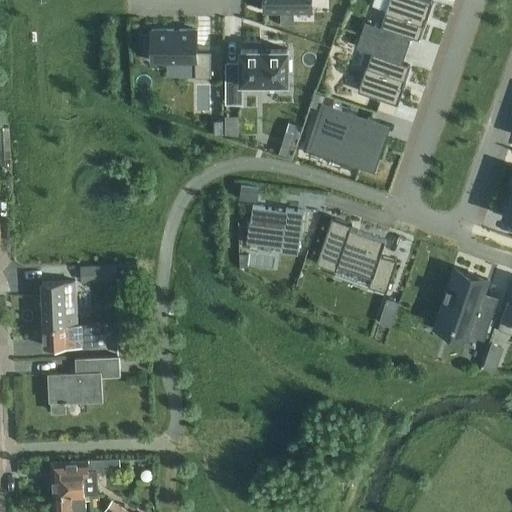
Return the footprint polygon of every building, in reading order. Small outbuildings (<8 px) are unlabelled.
[(263,0),(264,11),(311,11),(311,0),(263,0)] [(365,21),(360,34),(383,42),(388,29),(418,39),(423,25),(424,25),(433,1),(429,0),(388,0),(384,12),(385,12),(380,26),(365,21)] [(195,61),(195,77),(210,76),(210,51),(196,51),(196,29),(151,29),(151,61),(195,61)] [(360,34),(356,47),(371,52),(366,66),(357,90),(397,104),(406,79),(404,79),(409,65),(379,55),(383,42),(360,34)] [(240,62),(226,62),(226,102),(241,102),(241,82),(288,82),(288,49),(240,49),(240,62)] [(321,113),(316,128),(322,130),(316,148),(372,167),(383,134),(367,129),(371,118),(331,105),(328,115),(321,113)] [(222,120),(214,120),(214,133),(222,133),(222,120)] [(0,158),(8,159),(7,127),(0,127),(0,158)] [(281,143),(278,153),(291,157),(295,148),(281,143)] [(241,184),(239,198),(257,200),(259,186),(241,184)] [(511,192),(503,215),(511,217),(511,192)] [(249,221),(246,241),(280,245),(279,251),(298,253),(304,210),(285,208),(285,210),(252,206),(250,222),(249,221)] [(351,224),(331,217),(316,263),(335,270),(337,264),(371,276),(368,285),(386,291),(397,260),(380,254),(385,239),(350,227),(351,224)] [(249,255),(239,253),(240,266),(247,268),(249,255)] [(112,278),(111,264),(80,266),(81,279),(112,278)] [(445,297),(438,317),(452,321),(451,325),(455,326),(456,323),(469,327),(467,333),(483,339),(494,308),(479,303),(487,279),(455,268),(448,287),(447,286),(443,297),(445,297)] [(75,323),(75,320),(73,280),(40,282),(42,325),(75,324),(75,323)] [(386,298),(382,310),(395,314),(399,302),(386,298)] [(498,328),(511,333),(511,303),(506,302),(498,328)] [(43,345),(64,344),(64,345),(98,343),(97,321),(75,323),(75,324),(42,325),(43,345)] [(115,340),(116,353),(141,353),(140,339),(115,340)] [(487,354),(483,366),(494,370),(498,358),(487,354)] [(75,357),(76,371),(47,372),(48,401),(50,401),(51,411),(64,410),(64,402),(68,402),(68,400),(101,399),(100,376),(119,375),(118,355),(75,357)] [(118,458),(100,459),(100,470),(118,469),(118,458)] [(87,460),(51,461),(52,495),(89,494),(99,493),(98,467),(88,468),(87,460)] [(131,510),(137,499),(117,488),(111,499),(131,510)] [(89,494),(52,495),(52,511),(84,511),(84,499),(89,499),(89,494)] [(107,511),(130,511),(115,501),(107,511)]
